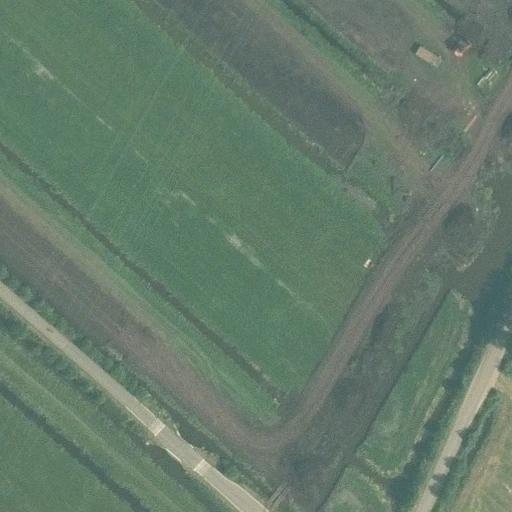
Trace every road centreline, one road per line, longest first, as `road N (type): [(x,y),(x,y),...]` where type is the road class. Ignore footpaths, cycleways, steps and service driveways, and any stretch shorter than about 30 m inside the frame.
road 1 (tertiary): [(250,511),(0,293)]
road 2 (tertiary): [(511,316),(421,511)]
